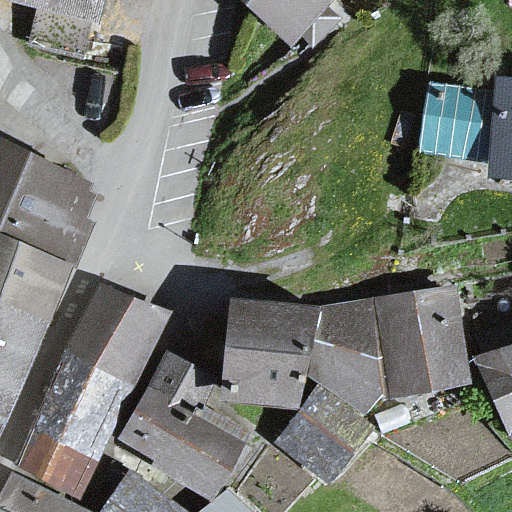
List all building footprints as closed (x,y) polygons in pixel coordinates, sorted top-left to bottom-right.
[(95,24),(100,0),(0,0),(0,2),(35,11),(27,42),(82,55),(89,23),(95,24)] [(334,19),(318,6),(322,0),(228,0),(285,47),(297,33),(312,45),(334,19)] [(511,81),(491,80),(490,92),(426,87),(421,152),(487,156),(485,177),(511,178),(511,81)] [(0,143),(0,236),(66,265),(83,225),(75,221),(86,197),(75,193),(81,179),(0,143)] [(0,311),(38,328),(66,265),(0,236),(0,311)] [(163,317),(101,287),(66,358),(128,389),(163,317)] [(447,290),(323,309),(310,376),(361,412),(386,394),(461,382),(447,290)] [(285,407),(307,310),(281,308),(223,303),(214,401),(285,407)] [(38,328),(0,311),(0,415),(2,410),(34,339),(38,328)] [(511,345),(473,360),(503,442),(511,438),(511,345)] [(192,405),(207,378),(166,354),(115,441),(205,494),(241,433),(192,405)] [(92,462),(128,389),(66,358),(30,431),(92,462)] [(364,425),(314,390),(276,443),(326,478),(364,425)] [(13,465),(76,495),(92,462),(30,431),(13,465)] [(177,511),(127,475),(98,511),(177,511)] [(70,511),(11,479),(0,498),(0,511),(70,511)]
